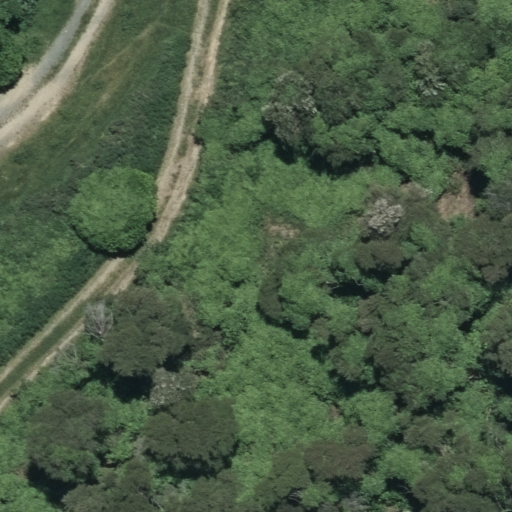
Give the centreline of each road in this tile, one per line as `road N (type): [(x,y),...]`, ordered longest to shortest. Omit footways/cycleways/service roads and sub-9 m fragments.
road 1 (track): [(226,0),(209,48),(193,148),(155,229),(96,298),(0,386)]
road 2 (track): [(95,0),(42,93),(0,134)]
